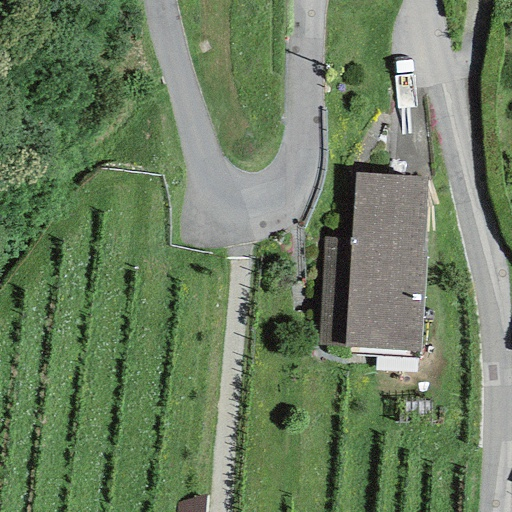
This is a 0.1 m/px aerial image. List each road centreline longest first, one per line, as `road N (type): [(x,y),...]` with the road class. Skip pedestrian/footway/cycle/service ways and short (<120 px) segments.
road 1 (residential): [(420,0),(490,288),(500,403),(495,511)]
road 2 (residential): [(159,0),(205,170),(219,193),(251,203),(282,188),(295,167),(309,0)]
